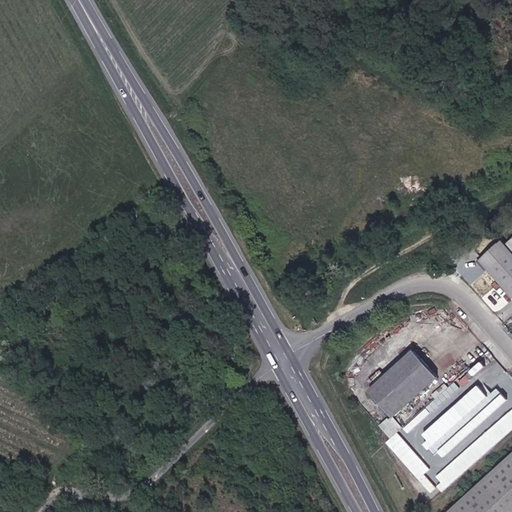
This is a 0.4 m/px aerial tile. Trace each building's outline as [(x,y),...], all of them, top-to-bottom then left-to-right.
[(510,298),(511,295),(511,237),(503,246),(498,241),(476,261),(510,298)] [(441,378),(419,353),(374,393),(396,418),(441,378)] [(470,375),(483,366),(479,360),(465,369),(470,375)] [(477,382),(417,435),(431,450),(434,447),(444,459),(511,399),(499,386),(488,395),(477,382)] [(405,427),(410,433),(443,401),(438,396),(405,427)] [(511,408),(437,475),(449,488),(511,432),(511,408)] [(511,511),(511,457),(451,511),(511,511)]
